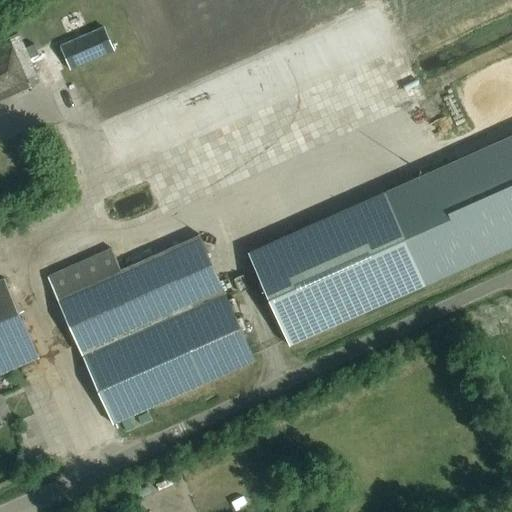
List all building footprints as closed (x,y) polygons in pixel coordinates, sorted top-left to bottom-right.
[(61,45),(62,46),(72,70),(116,51),(106,27),(61,45)] [(0,101),(32,88),(11,38),(0,42),(0,101)] [(292,346),(429,284),(431,283),(511,246),(511,137),(389,193),(388,192),(250,254),(292,346)] [(113,248),(49,276),(84,355),(226,293),(201,237),(123,271),(113,248)] [(0,376),(41,359),(7,279),(0,281),(0,425),(2,424),(0,419),(0,376)] [(114,425),(208,383),(257,362),(228,296),(85,358),(114,425)]
